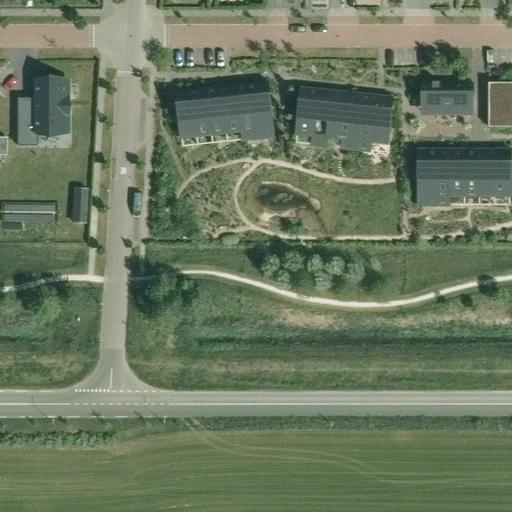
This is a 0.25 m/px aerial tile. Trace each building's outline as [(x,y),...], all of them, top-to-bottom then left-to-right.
[(19,99),(19,147),(39,146),(39,132),(66,131),(66,114),(71,114),(71,98),(66,98),(66,81),(37,81),(37,98),(19,99)] [(268,82),(237,85),(243,141),(258,139),(257,130),(273,128),(268,82)] [(472,83),(422,83),(422,105),(424,106),(424,105),(470,113),(470,102),(472,102),(472,83)] [(509,84),(491,84),(491,128),(509,128),(509,84)] [(237,85),(207,88),(212,134),(241,131),(242,141),(243,141),(237,85)] [(207,88),(176,92),(178,112),(170,112),(171,125),(179,124),(181,137),(212,134),(207,88)] [(332,92),(301,88),(296,134),(312,136),(311,146),(326,147),(332,92)] [(362,95),(332,92),(326,147),(327,147),(328,138),(356,140),(355,150),(356,150),(362,95)] [(393,98),(362,95),(356,150),(371,152),(372,142),(388,144),(393,98)] [(450,150),(418,150),(418,196),(435,196),(435,206),(450,206),(450,150)] [(480,150),(450,150),(450,206),(450,196),(480,196),(480,150)] [(511,150),(480,150),(480,196),(511,196),(511,150)]
